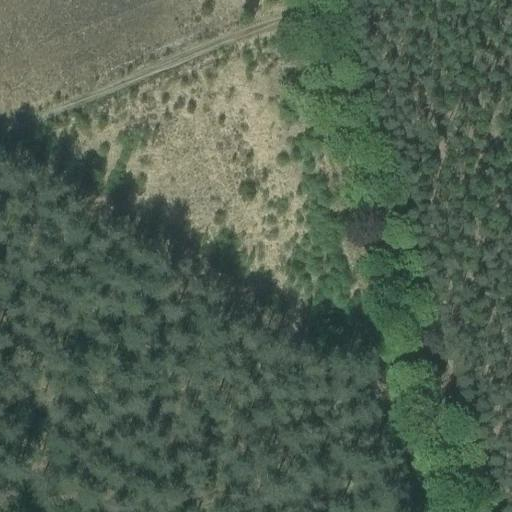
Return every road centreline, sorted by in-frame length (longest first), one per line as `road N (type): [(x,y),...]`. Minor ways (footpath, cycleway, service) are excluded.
road 1 (track): [(326,0),(330,54),(476,511)]
road 2 (track): [(282,0),(251,27),(0,121)]
